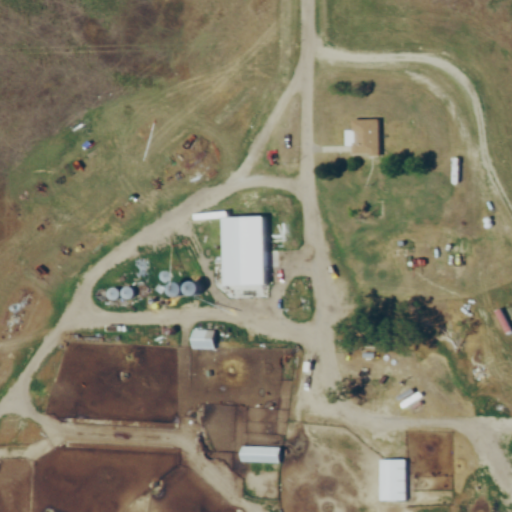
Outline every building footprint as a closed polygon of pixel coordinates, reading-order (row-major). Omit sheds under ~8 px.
[(346,144),(353,144),(353,154),(381,154),(381,118),(353,118),(353,130),(346,130),(346,144)] [(266,283),(265,256),(210,257),(210,284),(266,283)] [(217,348),(217,329),(192,329),(192,348),(217,348)] [(281,445),(242,445),(242,461),(281,461),(281,445)] [(407,458),(381,458),(381,500),(407,500),(407,458)]
